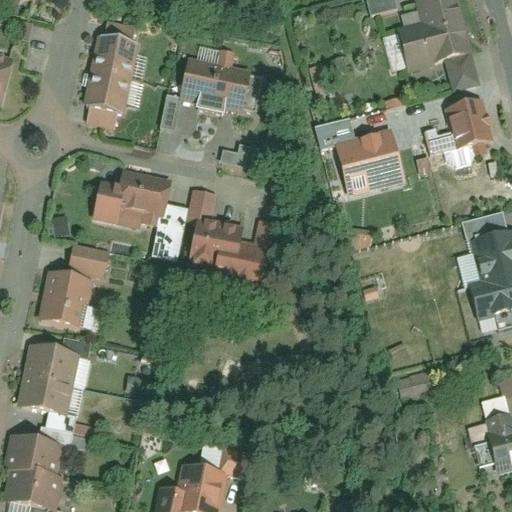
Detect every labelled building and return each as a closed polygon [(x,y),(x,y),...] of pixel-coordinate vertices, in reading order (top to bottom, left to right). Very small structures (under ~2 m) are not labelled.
[(399,0),(369,0),(374,18),(402,11),(399,0)] [(401,37),(410,73),(448,63),(476,55),(461,0),(418,0),(427,30),(401,37)] [(133,45),(99,40),(88,116),(122,121),(133,45)] [(188,66),(180,111),(168,106),(162,135),(195,141),(199,119),(225,123),(227,115),(255,121),(260,89),(249,86),(250,78),(234,75),(237,58),(217,54),(214,70),(188,66)] [(448,63),(456,92),(484,84),(476,55),(448,63)] [(0,59),(0,107),(5,109),(16,63),(0,59)] [(484,100),(449,110),(455,135),(459,148),(460,151),(476,147),(487,144),(495,141),(484,100)] [(407,177),(436,169),(433,155),(429,142),(426,131),(396,139),(407,177)] [(429,142),(433,155),(459,148),(455,135),(429,142)] [(388,136),(335,150),(348,200),(401,185),(388,136)] [(476,147),(479,158),(490,155),(487,144),(476,147)] [(235,148),(234,156),(219,154),(216,168),(258,176),(262,153),(235,148)] [(120,193),(99,189),(93,224),(115,229),(117,217),(142,222),(140,229),(159,233),(168,186),(123,178),(120,193)] [(188,196),(182,231),(193,233),(186,274),(212,279),(211,287),(260,296),(271,235),(255,232),(252,253),(234,250),(236,234),(209,229),(214,201),(188,196)] [(503,217),(467,226),(471,241),(482,286),(469,289),(478,324),(491,321),(495,337),(511,333),(511,237),(508,238),(503,217)] [(375,246),(401,240),(397,224),(371,230),(375,246)] [(68,247),(62,273),(98,282),(105,256),(68,247)] [(93,282),(50,272),(36,333),(79,343),(93,282)] [(74,358),(30,351),(21,416),(65,422),(74,358)] [(432,372),(402,380),(406,397),(437,390),(432,372)] [(511,396),(511,380),(503,382),(507,398),(511,396)] [(511,417),(511,416),(507,398),(483,404),(488,423),(511,417)] [(500,475),(511,472),(511,417),(488,423),(500,475)] [(50,511),(60,451),(16,444),(6,510),(18,511),(50,511)] [(224,511),(231,477),(185,469),(177,511),(224,511)]
